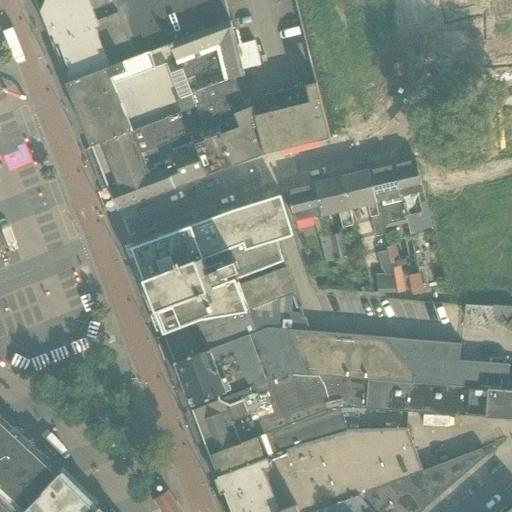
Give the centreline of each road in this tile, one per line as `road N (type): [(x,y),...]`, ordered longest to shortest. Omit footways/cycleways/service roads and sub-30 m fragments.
road 1 (residential): [(98,237),(274,170),(393,142),(438,89)]
road 2 (residential): [(98,237),(201,511)]
road 3 (residential): [(7,0),(98,237)]
road 4 (residential): [(0,397),(125,511)]
